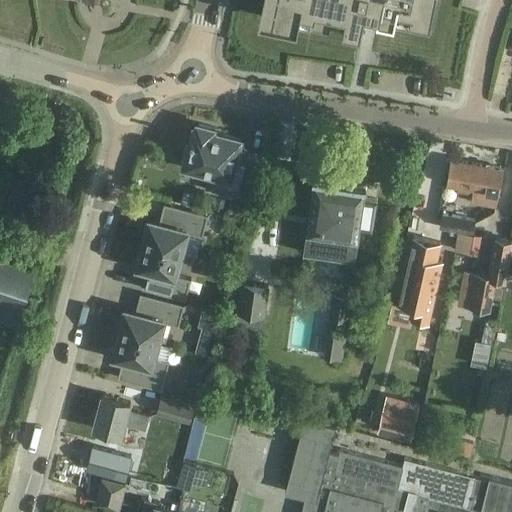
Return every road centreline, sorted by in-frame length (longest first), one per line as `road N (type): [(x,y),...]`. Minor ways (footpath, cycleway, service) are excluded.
road 1 (tertiary): [(22,511),(128,105)]
road 2 (tertiary): [(469,128),(240,93),(192,71)]
road 3 (residential): [(128,105),(0,57)]
road 4 (residential): [(497,0),(469,128)]
